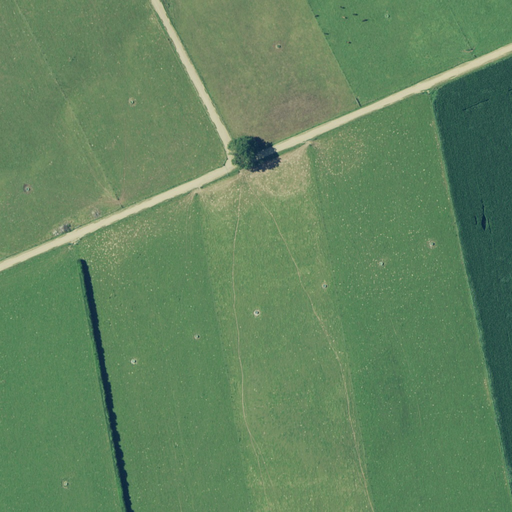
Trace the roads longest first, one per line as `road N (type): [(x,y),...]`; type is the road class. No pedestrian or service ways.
road 1 (track): [(238,162),(511,49)]
road 2 (track): [(238,162),(0,265)]
road 3 (track): [(238,162),(155,0)]
